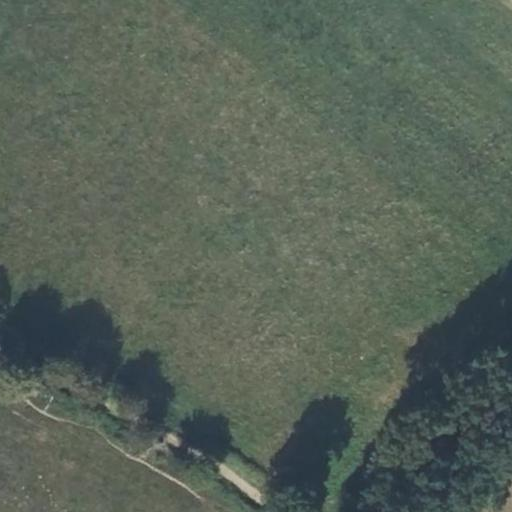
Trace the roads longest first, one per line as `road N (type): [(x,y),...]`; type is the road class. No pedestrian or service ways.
road 1 (track): [(274,511),(177,443),(0,344)]
road 2 (track): [(511,405),(393,511)]
